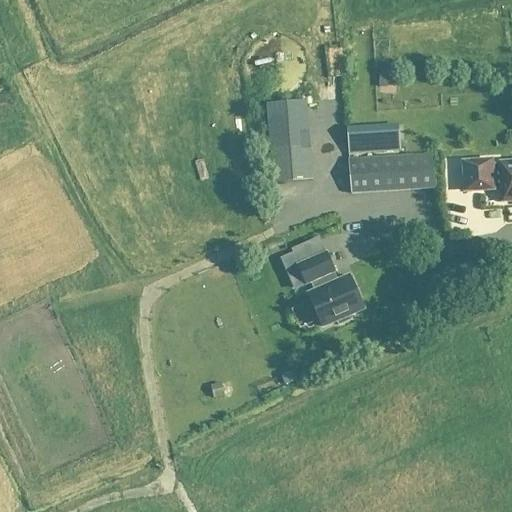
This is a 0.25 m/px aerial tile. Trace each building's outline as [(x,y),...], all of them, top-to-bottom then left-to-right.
[(266,106),(273,186),(312,183),(305,103),(266,106)] [(432,190),(430,158),(346,163),(348,195),(432,190)] [(502,204),(511,203),(511,164),(499,165),(499,166),(491,167),(490,162),(462,164),(464,193),(492,191),(492,190),(501,189),(502,204)] [(325,256),(298,268),(305,286),(314,282),(318,291),(308,296),(322,329),(336,323),(338,327),(350,322),(348,318),(362,312),(348,278),(335,284),(331,275),(333,274),(325,256)] [(266,263),(274,288),(293,282),(286,257),(266,263)] [(287,309),(304,301),(300,291),(283,299),(287,309)] [(213,401),(223,398),(220,385),(210,388),(213,401)]
